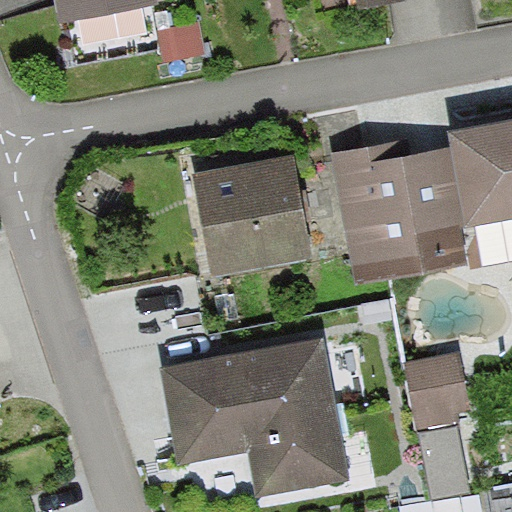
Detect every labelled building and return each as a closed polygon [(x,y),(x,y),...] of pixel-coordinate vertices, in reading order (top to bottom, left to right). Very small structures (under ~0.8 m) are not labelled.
[(157,0),(58,0),(62,25),(159,9),(157,0)] [(410,4),(409,0),(356,0),(359,14),(410,4)] [(200,26),(162,31),(166,60),(204,56),(200,26)] [(511,122),(448,134),(451,152),(464,228),(511,219),(511,122)] [(412,141),(335,154),(359,284),(469,264),(464,228),(451,152),(415,158),(412,141)] [(298,159),(197,175),(213,275),(314,259),(304,200),(298,159)] [(325,340),(162,368),(179,469),(250,457),(258,500),(349,485),(325,340)] [(460,355),(408,365),(427,467),(478,458),(474,438),(464,440),(459,413),(470,411),(460,355)]
